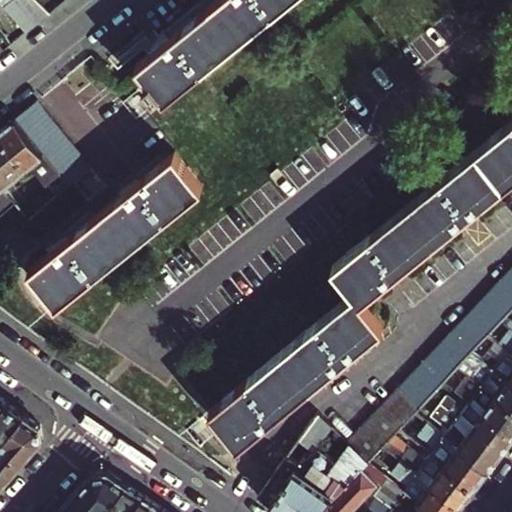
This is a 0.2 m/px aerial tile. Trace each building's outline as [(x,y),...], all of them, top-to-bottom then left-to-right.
[(0,0),(26,31),(37,23),(18,0),(0,0)] [(18,0),(37,23),(51,12),(38,0),(18,0)] [(285,0),(216,0),(139,62),(152,79),(147,83),(156,94),(161,90),(166,96),(285,0)] [(17,116),(22,123),(43,106),(37,99),(17,116)] [(43,106),(22,123),(44,150),(70,183),(93,165),(45,105),(43,106)] [(17,116),(0,129),(0,132),(26,165),(33,160),(44,150),(22,123),(17,116)] [(213,408),(239,441),(384,324),(363,298),(511,176),(511,121),(334,264),(356,291),(213,408)] [(0,132),(0,180),(3,184),(7,189),(12,185),(8,180),(26,165),(0,132)] [(31,267),(58,300),(203,185),(177,151),(31,267)] [(7,189),(8,190),(16,200),(17,202),(23,198),(12,185),(7,189)] [(0,213),(16,200),(8,190),(0,196),(0,213)] [(511,265),(399,384),(419,404),(432,390),(443,378),(458,363),(464,357),(471,348),(475,344),(486,333),(500,318),(504,314),(511,305),(511,265)] [(511,320),(504,314),(500,318),(506,322),(510,326),(511,327),(511,320)] [(475,344),(471,348),(511,379),(511,352),(510,351),(506,349),(499,358),(489,350),(487,353),(475,344)] [(482,381),(511,403),(511,379),(471,348),(464,357),(487,374),(482,381)] [(443,378),(461,392),(474,375),(458,363),(443,378)] [(470,399),(511,430),(511,403),(482,381),(474,375),(461,392),(470,399)] [(419,404),(399,384),(349,437),(351,439),(370,456),(382,443),(419,404)] [(449,408),(503,449),(511,437),(511,430),(470,399),(465,407),(455,400),(449,408)] [(0,442),(26,413),(8,400),(0,409),(0,442)] [(490,467),(503,449),(449,408),(441,401),(433,412),(451,426),(446,433),(490,467)] [(41,423),(26,413),(0,442),(0,481),(3,484),(43,437),(41,423)] [(476,486),(490,467),(446,433),(429,420),(419,433),(436,446),(431,452),(476,486)] [(322,511),(329,502),(368,460),(370,456),(351,439),(331,469),(307,452),(300,461),(289,453),(259,495),(283,511),(322,511)] [(423,502),(437,511),(455,511),(462,504),(401,457),(382,443),(370,456),(368,460),(408,490),(423,502)] [(462,504),(476,486),(431,452),(426,458),(410,446),(401,457),(462,504)] [(350,511),(379,480),(384,483),(378,492),(396,506),(408,490),(368,460),(329,502),(322,511),(350,511)] [(102,511),(128,483),(108,469),(93,472),(58,511),(102,511)] [(128,511),(145,494),(128,483),(102,511),(128,511)] [(162,511),(165,509),(145,494),(128,511),(162,511)] [(437,511),(423,502),(414,511),(437,511)]
